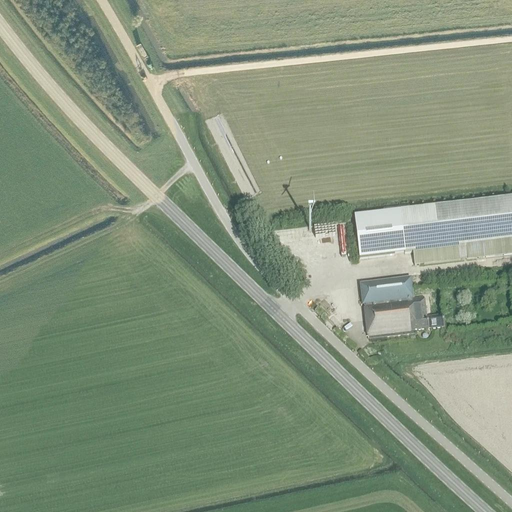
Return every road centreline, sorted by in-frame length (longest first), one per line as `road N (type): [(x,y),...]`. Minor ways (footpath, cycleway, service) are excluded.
road 1 (primary): [(482,511),(156,195),(0,26)]
road 2 (unclassified): [(511,503),(244,249),(103,0)]
road 3 (track): [(148,79),(511,38)]
